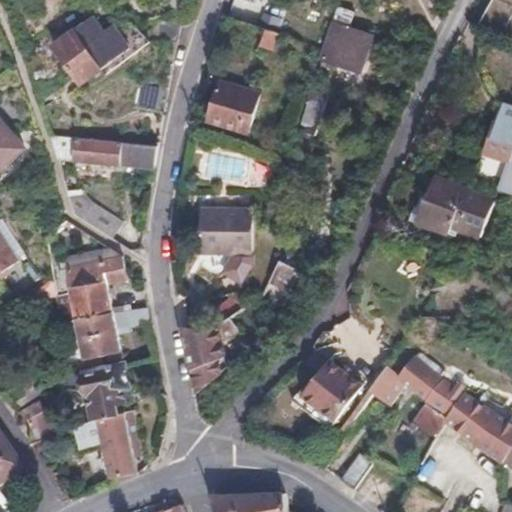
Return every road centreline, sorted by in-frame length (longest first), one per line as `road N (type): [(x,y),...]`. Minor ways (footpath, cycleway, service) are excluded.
road 1 (residential): [(201,444),(347,289),(469,0)]
road 2 (residential): [(213,0),(188,71),(165,260),(201,444)]
road 3 (residential): [(339,511),(282,477),(193,470)]
road 4 (residential): [(0,403),(68,511)]
